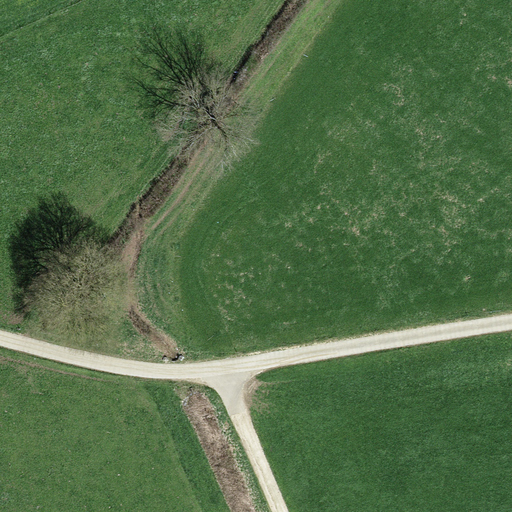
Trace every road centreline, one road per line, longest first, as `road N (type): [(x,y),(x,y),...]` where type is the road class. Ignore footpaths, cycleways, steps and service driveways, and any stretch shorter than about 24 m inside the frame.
road 1 (track): [(511,323),(171,371),(0,335)]
road 2 (track): [(217,368),(280,511)]
